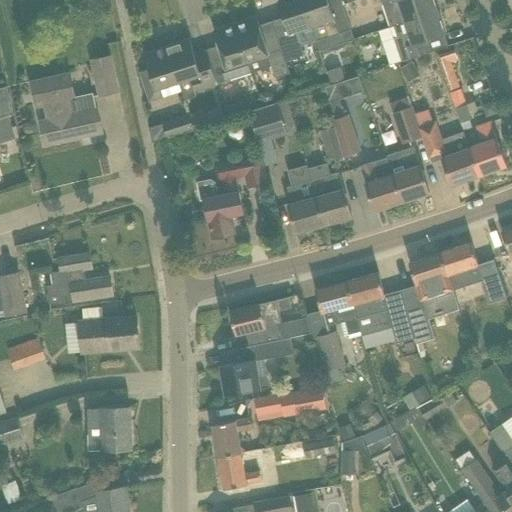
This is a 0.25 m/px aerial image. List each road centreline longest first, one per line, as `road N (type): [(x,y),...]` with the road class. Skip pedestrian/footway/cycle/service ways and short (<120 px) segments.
road 1 (residential): [(175,298),(298,272),(511,202)]
road 2 (residential): [(175,298),(147,196),(122,187),(0,228)]
road 3 (residential): [(180,511),(175,298)]
